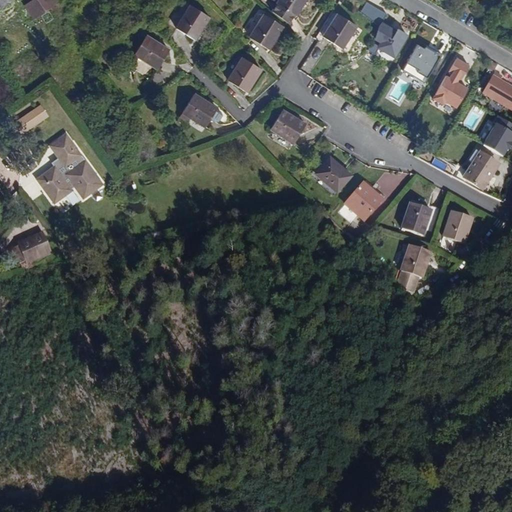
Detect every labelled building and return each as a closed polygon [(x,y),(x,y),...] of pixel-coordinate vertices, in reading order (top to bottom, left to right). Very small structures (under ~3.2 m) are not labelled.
[(0,0),(0,9),(13,1),(12,0),(0,0)] [(25,6),(27,9),(39,0),(28,0),(26,2),(28,5),(25,6)] [(39,0),(27,9),(32,16),(55,1),(54,0),(39,0)] [(293,13),(294,13),(302,0),(273,0),(276,2),(270,10),(284,20),(286,23),(293,13)] [(381,25),(383,20),(389,13),(367,1),(363,9),(381,25)] [(175,26),(194,39),(209,16),(190,4),(175,26)] [(248,36),(267,48),(282,25),(263,13),(248,36)] [(322,35),(340,47),(355,25),(336,13),(322,35)] [(395,27),(383,20),(381,25),(373,38),(379,42),(377,46),(398,58),(412,34),(397,25),(395,27)] [(134,52),(156,67),(168,48),(145,34),(134,52)] [(442,55),(420,43),(405,70),(427,82),(442,55)] [(227,79),(246,91),(261,68),(242,56),(227,79)] [(472,65),(459,58),(451,71),(454,73),(452,77),(448,74),(435,96),(447,103),(449,101),(460,108),(472,88),(460,81),(464,75),(466,76),(472,65)] [(511,86),(494,76),(484,94),(511,110),(511,86)] [(216,108),(216,107),(194,92),(181,111),(190,117),(204,126),(209,118),(214,120),(217,120),(221,114),(220,111),(220,110),(216,108)] [(474,114),(478,106),(470,103),(467,111),(474,114)] [(49,116),(41,105),(23,116),(31,129),(49,116)] [(270,127),(292,142),(304,123),(282,108),(270,127)] [(176,120),(184,125),(190,117),(181,111),(176,120)] [(511,144),(511,131),(498,124),(486,145),(505,156),(511,144)] [(105,184),(66,133),(51,144),(59,157),(52,163),(54,166),(38,178),(56,202),(77,188),(84,198),(105,184)] [(462,177),(480,189),(497,164),(473,148),(466,159),(471,163),(462,177)] [(335,191),(350,174),(329,155),(315,172),(335,191)] [(343,204),(362,220),(380,200),(368,189),(370,187),(363,180),(343,204)] [(426,223),(433,225),(440,205),(433,203),(430,209),(409,202),(400,228),(422,235),(426,223)] [(456,242),(463,244),(471,217),(450,210),(438,249),(452,253),(456,242)] [(26,262),(51,251),(42,231),(17,242),(18,244),(9,248),(16,263),(25,260),(26,262)] [(400,270),(420,277),(429,251),(408,245),(400,270)]
